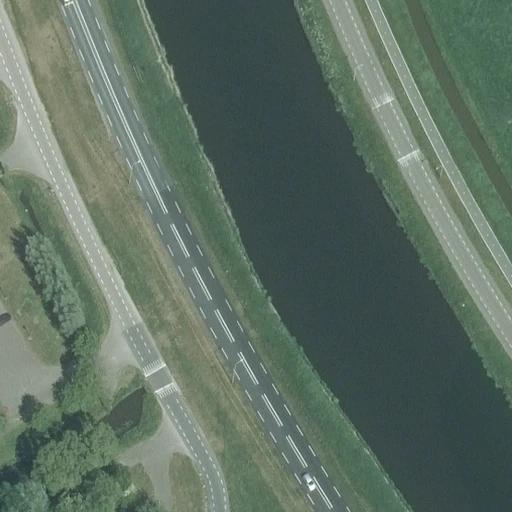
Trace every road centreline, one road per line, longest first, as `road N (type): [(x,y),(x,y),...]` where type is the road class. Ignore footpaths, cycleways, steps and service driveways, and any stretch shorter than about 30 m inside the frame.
road 1 (primary): [(333,511),(235,350),(153,191),(73,0)]
road 2 (unclassified): [(218,511),(205,463),(107,287),(0,38)]
road 3 (secondary): [(511,341),(397,140),(336,0)]
